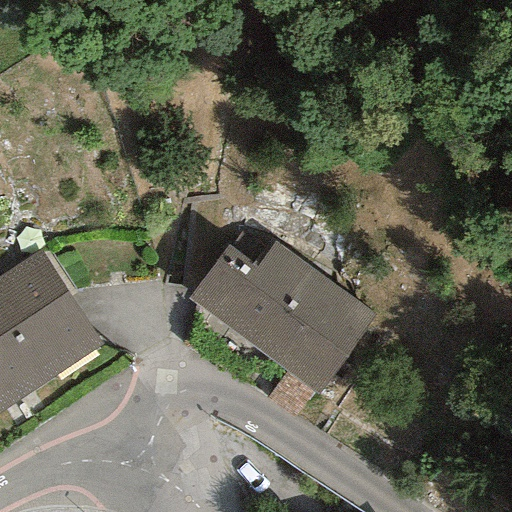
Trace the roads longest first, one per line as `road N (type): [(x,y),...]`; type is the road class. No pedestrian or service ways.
road 1 (residential): [(148,462),(174,399),(232,395),(396,511)]
road 2 (tertiary): [(0,496),(61,468),(148,462)]
